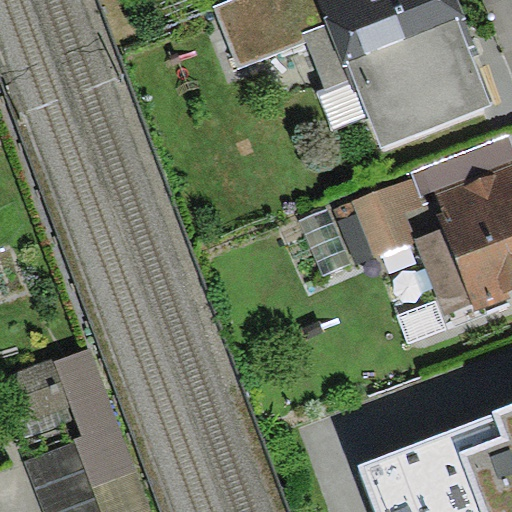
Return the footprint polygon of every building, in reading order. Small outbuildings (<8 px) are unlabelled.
[(486,110),(443,0),(331,0),(323,3),(380,151),(486,110)] [(511,170),(439,197),(480,307),(511,295),(511,170)] [(353,210),(371,257),(403,245),(385,198),(353,210)] [(12,431),(61,411),(52,389),(3,408),(12,431)] [(511,511),(511,420),(363,475),(376,511),(511,511)] [(138,511),(127,484),(91,497),(97,511),(138,511)]
